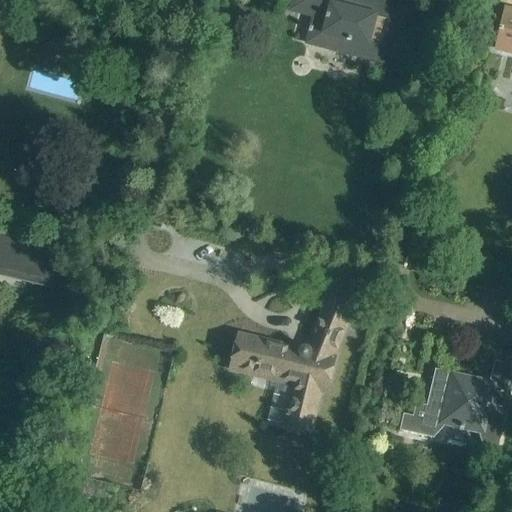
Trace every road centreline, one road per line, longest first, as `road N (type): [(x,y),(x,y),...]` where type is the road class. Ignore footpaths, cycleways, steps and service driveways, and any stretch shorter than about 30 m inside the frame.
road 1 (residential): [(397,260),(457,0)]
road 2 (residential): [(142,213),(196,0)]
